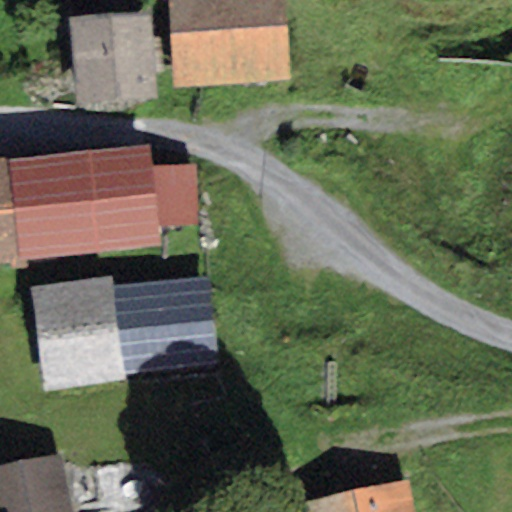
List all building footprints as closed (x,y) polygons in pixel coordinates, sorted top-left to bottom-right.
[(290,80),(284,0),(166,0),(173,88),(290,80)] [(150,12),(69,18),(76,105),(157,98),(150,12)] [(149,168),(147,146),(0,158),(0,266),(27,264),(26,258),(161,247),(159,228),(199,224),(194,164),(149,168)] [(220,367),(208,275),(113,287),(112,276),(30,286),(43,390),(220,367)] [(72,511),(62,455),(0,466),(0,511),(72,511)] [(412,511),(407,482),(291,505),(292,511),(412,511)]
